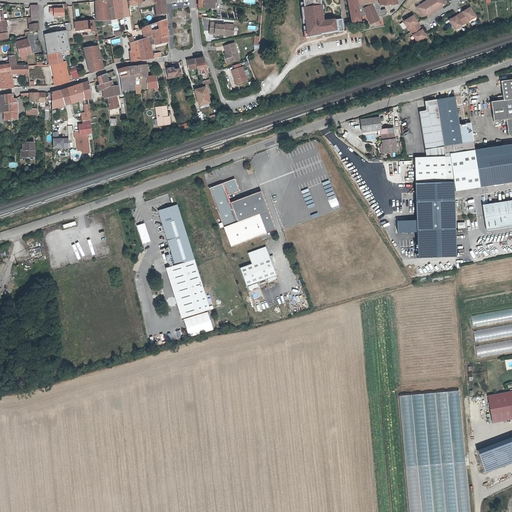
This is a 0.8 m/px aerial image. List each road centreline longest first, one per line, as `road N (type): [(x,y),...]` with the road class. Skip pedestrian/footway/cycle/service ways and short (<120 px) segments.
road 1 (unclassified): [(0,237),(511,64)]
road 2 (track): [(478,505),(458,278)]
road 3 (residential): [(173,57),(52,89),(0,92)]
